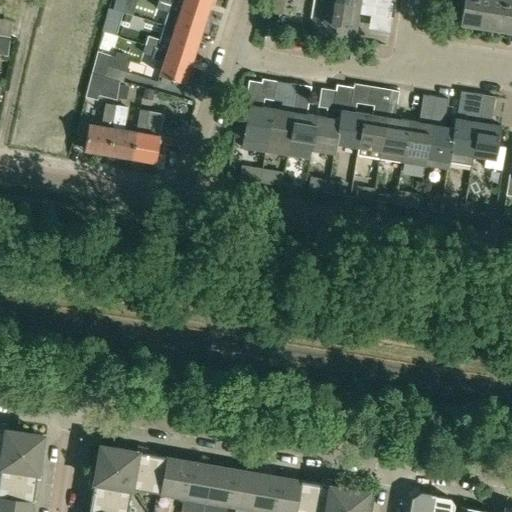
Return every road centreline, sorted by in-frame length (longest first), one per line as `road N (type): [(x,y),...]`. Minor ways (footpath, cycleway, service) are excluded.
road 1 (residential): [(511,255),(180,201)]
road 2 (residential): [(396,462),(74,408)]
road 3 (residential): [(411,50),(387,70),(330,61),(320,69),(227,52)]
road 4 (residential): [(180,201),(0,173)]
road 5 (residential): [(180,201),(227,52)]
